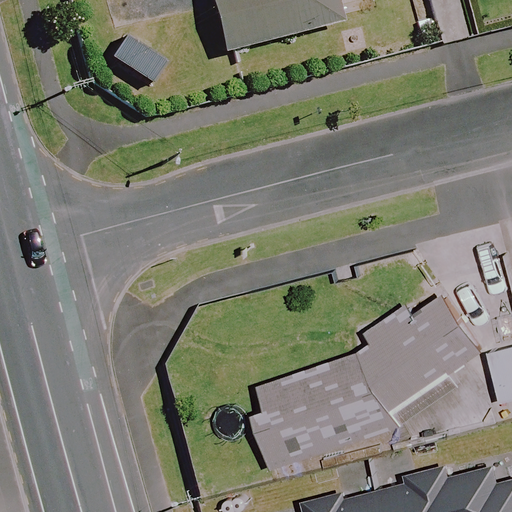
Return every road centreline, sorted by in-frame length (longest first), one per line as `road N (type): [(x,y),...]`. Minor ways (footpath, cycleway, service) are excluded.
road 1 (residential): [(511,120),(11,254)]
road 2 (tertiary): [(78,511),(11,254)]
